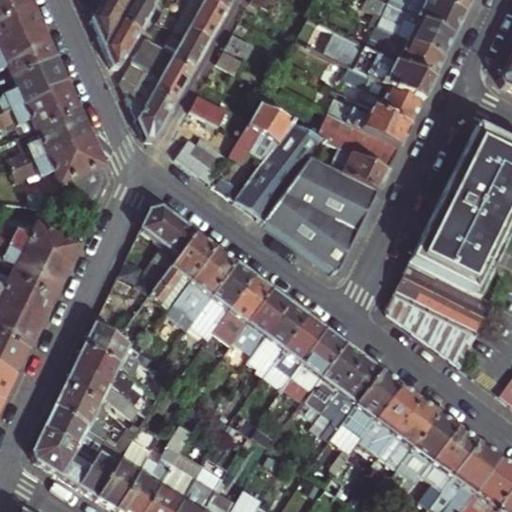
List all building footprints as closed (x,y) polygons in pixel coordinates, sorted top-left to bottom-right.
[(0,0),(0,17),(25,7),(21,0),(0,0)] [(122,0),(96,0),(96,1),(115,13),(122,1),(122,0)] [(148,3),(150,0),(122,0),(122,1),(142,13),(148,3)] [(197,0),(169,0),(180,6),(178,10),(189,16),(197,0)] [(203,0),(197,0),(189,16),(181,29),(202,40),(215,18),(220,9),(203,0)] [(203,0),(220,9),(224,0),(203,0)] [(442,47),(447,38),(386,6),(374,0),(367,0),(362,10),(376,17),(372,26),(436,59),(442,47)] [(455,21),(459,15),(429,0),(396,0),(395,2),(391,0),(388,0),(386,6),(447,38),(455,21)] [(429,0),(459,15),(462,8),(466,0),(429,0)] [(92,8),(86,20),(97,45),(111,20),(115,13),(96,1),(92,8)] [(111,20),(132,32),(140,17),(142,13),(122,1),(115,13),(111,20)] [(31,22),(25,7),(0,17),(0,50),(19,43),(17,38),(34,30),(31,22)] [(181,29),(189,16),(178,10),(175,14),(165,9),(158,22),(167,28),(178,35),(181,29)] [(105,65),(113,65),(129,37),(132,32),(111,20),(97,45),(105,65)] [(421,88),(425,81),(361,47),(312,22),(300,43),(343,66),(413,103),(421,88)] [(433,65),(436,59),(372,26),(361,47),(425,81),(433,65)] [(168,53),(178,35),(167,28),(156,46),(168,53)] [(165,58),(185,69),(191,58),(202,40),(181,29),(178,35),(168,53),(165,58)] [(0,80),(8,77),(47,60),(41,46),(34,30),(17,38),(19,43),(0,50),(0,80)] [(220,42),(214,39),(210,45),(234,59),(238,61),(245,47),(224,35),(220,42)] [(141,70),(155,45),(141,37),(126,63),(136,69),(137,68),(141,70)] [(168,53),(156,46),(155,45),(141,70),(153,77),(165,58),(168,53)] [(226,71),(234,59),(210,45),(207,51),(212,54),(208,61),(226,71)] [(511,46),(510,45),(504,56),(493,77),(496,87),(511,95),(511,46)] [(147,88),(168,99),(181,76),(185,69),(165,58),(153,77),(147,88)] [(42,96),(40,90),(57,83),(52,72),(47,60),(8,77),(13,88),(0,93),(0,110),(20,103),(21,105),(42,96)] [(359,88),(352,99),(365,106),(402,125),(408,114),(413,103),(343,66),(338,77),(350,84),(359,88)] [(28,127),(69,110),(64,100),(57,83),(40,90),(42,96),(21,105),(20,103),(0,110),(0,128),(9,124),(13,133),(28,127)] [(352,99),(359,88),(350,84),(344,95),(352,99)] [(136,139),(144,140),(161,111),(168,99),(147,88),(128,120),(136,139)] [(184,101),(179,98),(176,104),(207,122),(215,107),(189,93),(184,101)] [(173,120),(199,135),(207,122),(176,104),(173,109),(177,112),(173,120)] [(251,107),(234,137),(223,156),(227,159),(231,161),(238,149),(241,151),(248,138),(252,141),(254,136),(267,144),(284,120),(252,104),(251,107)] [(341,113),(335,110),(331,117),(390,148),(398,132),(402,125),(365,106),(360,115),(344,107),(341,113)] [(65,146),(63,141),(79,134),(76,127),(69,110),(28,128),(32,140),(18,145),(10,149),(12,154),(0,158),(0,168),(1,170),(3,170),(43,153),(44,155),(65,146)] [(387,155),(390,148),(331,117),(322,113),(310,134),(316,137),(379,170),(387,155)] [(253,224),(276,193),(302,158),(316,137),(310,134),(284,120),(267,144),(223,202),(253,224)] [(32,140),(28,127),(13,133),(18,145),(32,140)] [(511,218),(511,152),(466,129),(398,262),(470,300),(511,218)] [(83,213),(99,181),(92,164),(79,134),(63,141),(65,146),(44,155),(43,153),(3,170),(8,182),(22,176),(24,180),(49,169),(64,211),(83,213)] [(186,145),(175,138),(165,157),(181,169),(200,184),(218,153),(190,137),(186,145)] [(316,137),(302,158),(322,169),(368,192),(373,182),(379,170),(316,137)] [(312,187),(322,169),(302,158),(276,193),(305,210),(317,190),(312,187)] [(317,190),(305,210),(276,193),(253,224),(319,275),(327,271),(348,231),(368,192),(322,169),(312,187),(317,190)] [(185,235),(149,207),(140,209),(134,222),(131,228),(153,245),(142,259),(158,271),(185,235)] [(0,240),(14,248),(13,250),(33,260),(34,258),(55,268),(62,254),(67,244),(59,239),(64,228),(40,214),(33,226),(27,223),(21,234),(0,223),(0,240)] [(160,310),(204,249),(199,245),(185,235),(158,271),(140,295),(160,310)] [(14,248),(0,240),(0,259),(7,263),(1,274),(41,294),(50,277),(55,268),(34,258),(33,260),(13,250),(14,248)] [(194,305),(225,265),(219,260),(204,249),(160,310),(157,314),(177,329),(185,317),(190,311),(194,305)] [(131,266),(116,258),(109,273),(124,282),(131,266)] [(140,295),(158,271),(142,259),(124,283),(140,295)] [(374,315),(447,370),(480,305),(470,300),(398,262),(381,294),(374,309),(374,315)] [(218,312),(244,279),(237,274),(225,265),(194,305),(213,319),(218,312)] [(28,320),(34,307),(37,302),(41,294),(1,274),(0,275),(0,309),(7,313),(8,310),(28,320)] [(236,326),(262,293),(255,288),(244,279),(218,312),(236,326)] [(272,301),(262,293),(236,326),(227,338),(225,341),(231,346),(235,341),(245,349),(278,305),(272,301)] [(258,369),(296,318),(287,312),(278,305),(245,349),(257,358),(252,366),(250,366),(247,371),(253,375),(258,369)] [(0,338),(15,346),(23,329),(28,320),(8,310),(7,313),(0,309),(0,338)] [(191,321),(195,315),(190,311),(185,317),(191,321)] [(288,365),(313,332),(304,325),(296,318),(258,369),(253,375),(251,378),(269,391),(270,389),(288,365)] [(107,339),(84,323),(78,336),(74,344),(108,361),(116,345),(107,339)] [(292,401),(333,347),(323,339),(313,332),(288,365),(270,389),(290,404),(292,401)] [(222,344),(225,341),(227,338),(221,334),(217,341),(222,344)] [(0,368),(3,370),(11,355),(15,346),(0,338),(0,368)] [(98,381),(108,361),(74,344),(68,354),(63,364),(98,381)] [(108,361),(117,369),(125,359),(129,353),(116,345),(108,361)] [(309,413),(349,359),(341,353),(333,347),(292,401),(309,413)] [(321,434),(367,373),(360,367),(349,359),(309,413),(300,425),(317,439),(321,434)] [(104,386),(117,369),(108,361),(98,381),(104,386)] [(98,381),(63,364),(58,374),(54,384),(88,401),(98,381)] [(511,377),(504,371),(484,398),(495,407),(511,419),(511,418),(511,377)] [(363,423),(389,389),(381,383),(367,373),(321,434),(337,447),(342,450),(355,433),(363,423)] [(97,409),(88,401),(54,384),(49,393),(44,403),(77,425),(92,434),(99,423),(92,419),(97,409)] [(141,391),(147,396),(151,389),(145,384),(141,391)] [(381,436),(406,402),(401,398),(389,389),(363,423),(371,428),(363,439),(356,448),(366,455),(372,447),(381,436)] [(145,399),(147,396),(141,391),(139,395),(145,399)] [(399,451),(425,417),(419,412),(406,402),(381,436),(389,442),(381,453),(375,462),(385,469),(391,461),(399,451)] [(77,425),(44,403),(38,415),(33,426),(65,445),(77,425)] [(417,465),(443,430),(437,425),(425,417),(399,451),(407,456),(399,467),(393,476),(403,483),(417,465)] [(225,428),(234,433),(240,425),(231,419),(225,428)] [(119,427),(125,431),(129,424),(123,420),(119,427)] [(170,423),(145,462),(134,455),(101,510),(104,511),(128,511),(158,465),(166,452),(180,429),(170,423)] [(363,439),(371,428),(363,423),(355,433),(363,439)] [(121,437),(125,431),(119,427),(116,425),(105,442),(114,448),(121,437)] [(64,450),(68,452),(70,449),(65,445),(33,426),(21,450),(23,461),(48,477),(64,486),(75,469),(58,458),(64,450)] [(254,447),(259,439),(244,428),(238,436),(254,447)] [(429,491),(463,446),(456,440),(443,430),(417,465),(425,470),(416,483),(429,491)] [(381,453),(389,442),(381,436),(372,447),(381,453)] [(139,448),(121,437),(114,448),(105,461),(82,498),(94,506),(101,510),(134,455),(139,448)] [(447,511),(449,510),(485,462),(477,456),(463,446),(429,491),(426,495),(437,502),(430,511),(447,511)] [(334,462),(337,457),(342,450),(337,447),(329,458),(334,462)] [(75,493),(82,498),(105,461),(87,450),(83,456),(75,469),(64,486),(75,493)] [(399,467),(407,456),(399,451),(391,461),(399,467)] [(166,452),(158,465),(181,479),(189,467),(166,452)] [(339,491),(355,470),(337,457),(334,462),(322,477),(339,491)] [(481,511),(507,479),(497,471),(485,462),(449,510),(452,511),(481,511)] [(160,511),(181,479),(158,465),(128,511),(160,511)] [(198,472),(189,467),(181,479),(199,490),(207,478),(198,472)] [(185,511),(199,490),(181,479),(160,511),(185,511)] [(511,511),(511,482),(507,479),(481,511),(511,511)] [(214,511),(220,503),(199,490),(185,511),(214,511)] [(227,491),(220,503),(234,511),(240,511),(241,511),(247,503),(227,491)] [(234,511),(220,503),(214,511),(234,511)]
